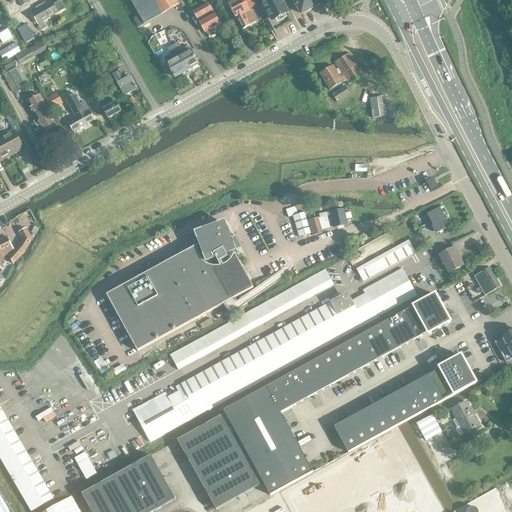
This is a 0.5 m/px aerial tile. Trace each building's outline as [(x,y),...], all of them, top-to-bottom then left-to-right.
[(49,19),(66,10),(60,0),(53,4),(52,1),(47,4),(45,2),(41,4),(49,19)] [(161,15),(152,0),(130,0),(144,24),(161,15)] [(180,5),(176,0),(152,0),(161,15),(180,5)] [(243,0),(237,0),(229,4),(242,29),(256,22),(243,0)] [(262,0),(275,24),(290,16),(281,0),(262,0)] [(293,0),(301,13),(318,4),(316,0),(293,0)] [(220,25),(207,3),(193,11),(206,33),(208,35),(211,37),(215,35),(216,32),(214,28),(220,25)] [(47,28),(44,22),(49,19),(41,4),(35,8),(36,10),(31,13),(41,31),(47,28)] [(25,43),(34,38),(27,24),(17,29),(25,43)] [(0,34),(4,41),(14,36),(9,28),(0,32),(0,34)] [(0,53),(4,61),(21,51),(16,43),(0,52),(0,53)] [(173,46),(187,71),(199,65),(189,46),(182,50),(178,43),(173,46)] [(165,61),(166,63),(175,78),(187,71),(173,46),(167,49),(171,55),(172,57),(165,61)] [(351,51),(335,60),(349,83),(365,74),(351,51)] [(30,83),(17,60),(4,67),(7,73),(3,75),(13,93),(30,83)] [(48,60),(37,66),(40,72),(51,66),(48,60)] [(328,88),(343,83),(337,65),(322,70),(328,88)] [(112,75),(124,96),(136,89),(135,87),(136,86),(135,85),(134,86),(129,76),(122,80),(120,77),(122,76),(119,71),(112,75)] [(339,101),(351,93),(346,85),(334,93),(339,101)] [(353,98),(341,106),(345,112),(350,109),(352,112),(357,109),(360,113),(363,111),(370,107),(382,99),(373,86),(356,96),(353,98)] [(49,111),(63,104),(57,93),(44,100),(49,111)] [(27,102),(37,119),(33,121),(36,128),(40,125),(44,132),(55,126),(39,96),(27,102)] [(103,110),(108,119),(121,112),(112,96),(106,99),(110,106),(103,110)] [(95,121),(84,101),(71,108),(76,117),(68,121),(75,132),(95,121)] [(370,107),(363,111),(366,115),(372,111),(370,107)] [(13,129),(18,126),(12,115),(7,118),(13,129)] [(49,141),(60,135),(55,127),(44,133),(49,141)] [(14,131),(2,137),(12,154),(24,148),(14,131)] [(12,154),(2,137),(0,138),(0,159),(1,161),(12,154)] [(431,190),(437,186),(433,178),(426,182),(431,190)] [(311,234),(307,221),(305,212),(298,215),(295,207),(286,210),(289,218),(293,216),(300,238),(311,234)] [(437,234),(444,230),(450,227),(440,208),(427,215),(437,234)] [(335,228),(346,226),(343,210),(332,212),(332,216),(335,226),(335,228)] [(327,217),(332,216),(332,212),(321,214),(321,217),(307,221),(311,234),(312,236),(325,232),(326,231),(326,229),(330,228),(327,217)] [(106,295),(138,352),(254,288),(235,253),(238,255),(236,249),(241,247),(235,235),(232,237),(231,236),(229,234),(228,233),(226,232),(224,231),(222,230),(223,228),(219,227),(218,229),(216,229),(214,229),(212,229),(207,230),(205,227),(197,231),(197,232),(187,235),(195,242),(188,246),(190,249),(106,295)] [(26,228),(19,233),(23,240),(21,243),(14,251),(6,237),(0,240),(0,250),(4,259),(9,257),(13,264),(32,239),(26,228)] [(359,265),(388,252),(386,248),(394,245),(389,233),(359,247),(364,257),(357,260),(359,265)] [(356,269),(363,281),(415,253),(409,241),(356,269)] [(454,247),(439,256),(449,274),(464,266),(454,247)] [(485,295),(501,286),(490,268),(475,277),(481,287),(477,290),(479,294),(483,291),(485,295)] [(402,269),(384,278),(399,305),(417,296),(402,269)] [(170,355),(178,370),(334,285),(326,270),(170,355)] [(351,301),(365,325),(379,318),(378,317),(399,305),(384,278),(363,290),(365,294),(351,301)] [(436,295),(224,411),(225,414),(270,496),(313,472),(281,413),(428,333),(429,334),(450,322),(436,295)] [(150,443),(365,325),(351,301),(350,298),(342,296),(176,387),(179,393),(168,398),(165,393),(133,411),(150,443)] [(511,358),(511,331),(493,343),(504,363),(511,358)] [(102,371),(109,366),(102,356),(95,361),(102,371)] [(440,369),(334,427),(349,453),(397,426),(476,383),(461,356),(440,368),(440,369)] [(451,410),(456,418),(465,434),(479,426),(465,402),(451,410)] [(53,498),(0,406),(0,457),(31,511),(53,498)] [(52,407),(42,413),(46,421),(57,416),(52,407)] [(433,415),(417,424),(426,441),(442,432),(433,415)] [(221,416),(177,441),(216,510),(260,485),(221,416)] [(392,449),(277,511),(409,511),(419,507),(435,498),(404,442),(392,449)] [(87,479),(98,473),(88,453),(77,458),(87,479)] [(82,494),(91,511),(153,511),(176,500),(151,456),(82,494)] [(0,511),(11,511),(0,492),(0,511)] [(44,511),(80,511),(72,496),(44,511)]
